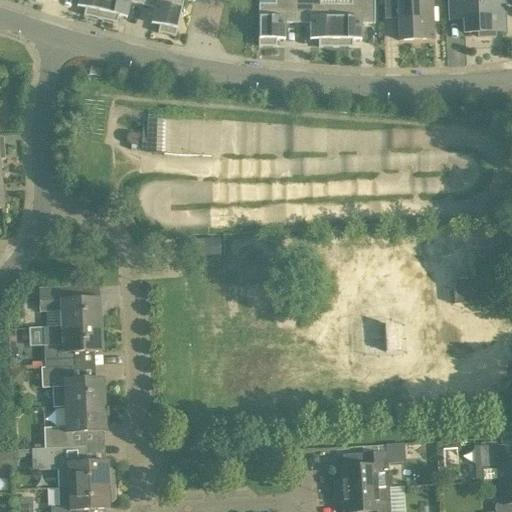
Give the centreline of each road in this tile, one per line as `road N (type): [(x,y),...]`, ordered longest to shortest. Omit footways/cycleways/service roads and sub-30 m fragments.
road 1 (residential): [(142,511),(125,245),(111,230),(42,203)]
road 2 (unclassified): [(511,80),(400,87),(198,69)]
road 3 (residential): [(42,203),(41,124),(58,38)]
road 4 (residential): [(304,500),(157,511)]
road 5 (unclassified): [(198,69),(58,38)]
